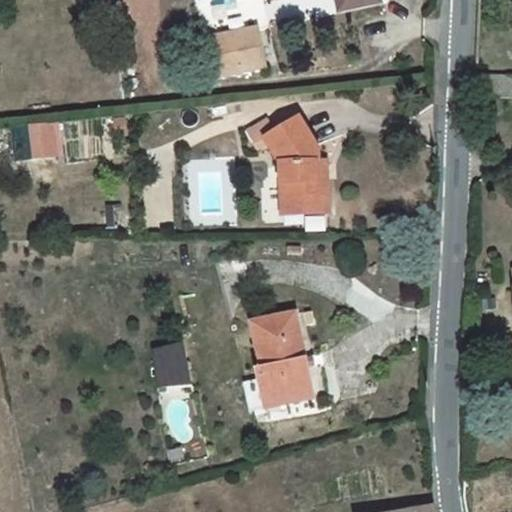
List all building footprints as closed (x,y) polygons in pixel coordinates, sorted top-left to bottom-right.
[(264,67),(256,31),(206,42),(213,78),(264,67)] [(511,78),(475,78),(474,99),(495,100),(495,98),(511,98),(511,78)] [(305,206),(305,215),(328,213),(326,182),(316,183),(315,164),(318,164),(317,149),(298,118),(265,139),(280,164),(282,207),(305,206)] [(58,125),(40,126),(41,137),(41,142),(58,140),(58,125)] [(40,126),(27,128),(29,138),(41,137),(40,126)] [(326,182),(326,163),(318,164),(315,164),(316,183),(326,182)] [(305,206),(282,207),(282,216),(305,215),(305,206)] [(306,368),(294,315),(252,324),(262,369),(257,370),(264,402),(285,397),(286,404),(313,398),(306,368)] [(157,388),(190,385),(183,346),(151,351),(157,388)] [(305,360),(306,368),(316,366),(314,357),(305,360)] [(285,397),(264,402),(265,409),(286,404),(285,397)]
